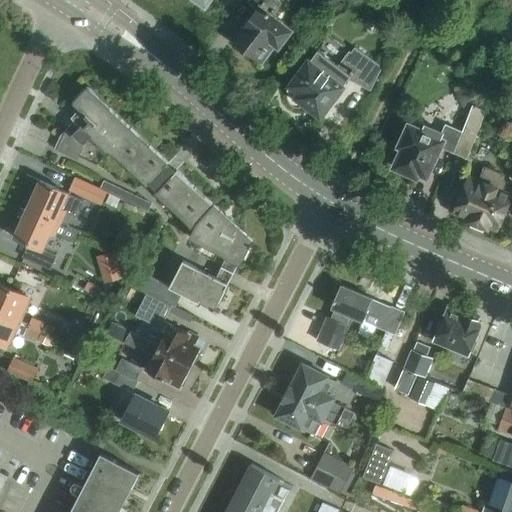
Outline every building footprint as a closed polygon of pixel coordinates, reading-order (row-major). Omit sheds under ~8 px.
[(288,35),(290,32),(269,16),(281,1),(279,0),(249,0),(248,3),(257,10),(234,42),(257,59),(256,60),(261,63),(262,61),(260,60),(273,42),(279,46),(283,45),(288,37),(288,35)] [(287,91),(321,116),(349,78),(371,89),(382,68),(355,48),(351,54),(349,52),(338,67),(318,52),(310,63),(309,62),(287,91)] [(71,119),(74,122),(61,136),(55,148),(79,158),(89,136),(107,153),(111,150),(195,229),(191,238),(226,255),(225,257),(240,264),(252,240),(96,94),(98,92),(89,83),(70,104),(78,112),(71,119)] [(467,121),(454,153),(466,159),(485,113),(473,108),(467,121)] [(454,153),(467,121),(452,114),(446,126),(445,126),(442,133),(425,125),(425,126),(419,124),(416,130),(409,127),(400,147),(404,149),(397,163),(400,164),(398,168),(414,176),(415,172),(418,173),(426,176),(440,147),(454,153)] [(496,231),(511,196),(502,192),(505,183),(501,175),(485,168),(479,183),(469,179),(468,181),(465,182),(462,189),(464,191),(454,213),(470,220),(469,222),(472,223),(470,227),(484,233),(485,229),(488,230),(489,228),(496,231)] [(96,185),(77,177),(71,191),(90,200),(96,185)] [(153,203),(105,180),(101,189),(148,212),(153,203)] [(40,182),(28,208),(35,211),(67,226),(71,216),(76,218),(83,202),(40,182)] [(61,238),(67,226),(35,211),(28,208),(14,238),(29,244),(23,257),(50,270),(56,257),(42,251),(51,233),(61,238)] [(128,282),(148,292),(173,305),(177,307),(183,294),(215,311),(229,284),(184,261),(170,287),(134,269),(128,282)] [(90,282),(85,290),(102,299),(107,291),(90,282)] [(0,284),(0,314),(17,322),(29,297),(0,284)] [(333,309),(334,310),(331,319),(327,317),(317,341),(339,351),(353,318),(363,323),(363,322),(376,327),(376,328),(386,332),(380,345),(389,348),(405,312),(392,307),(390,311),(372,303),(373,299),(343,285),(333,309)] [(173,305),(148,292),(136,315),(154,324),(152,327),(165,334),(159,346),(192,364),(200,349),(194,346),(198,338),(165,321),(173,305)] [(468,355),(481,323),(478,321),(480,318),(470,314),(468,317),(448,309),(435,341),(468,355)] [(0,343),(7,346),(17,322),(0,314),(0,343)] [(33,318),(29,326),(41,332),(45,323),(33,318)] [(47,324),(44,331),(51,334),(54,327),(47,324)] [(29,326),(25,335),(37,340),(41,332),(29,326)] [(74,327),(70,338),(88,346),(93,336),(74,327)] [(192,364),(159,346),(131,332),(126,343),(153,357),(147,369),(180,387),(192,364)] [(42,335),(39,341),(52,347),(55,340),(42,335)] [(428,355),(431,347),(418,342),(415,350),(412,349),(405,368),(427,377),(434,358),(428,355)] [(67,348),(64,355),(80,363),(82,358),(81,354),(67,348)] [(394,362),(377,355),(366,380),(383,387),(394,362)] [(39,369),(15,357),(8,372),(33,384),(39,369)] [(122,359),(117,370),(116,371),(138,382),(144,370),(122,359)] [(306,397),(352,420),(356,413),(345,408),(346,407),(333,401),(335,397),(332,396),(339,382),(303,364),(291,387),(307,394),(306,397)] [(139,383),(138,382),(116,371),(117,370),(110,366),(104,377),(129,390),(128,393),(129,397),(133,400),(122,420),(155,437),(168,411),(136,394),(134,393),(139,383)] [(410,393),(417,374),(404,369),(397,388),(410,393)] [(449,390),(420,378),(411,399),(440,411),(449,390)] [(380,403),(386,391),(363,380),(357,391),(380,403)] [(478,391),(491,397),(496,386),(483,380),(478,391)] [(347,428),(352,420),(306,397),(307,394),(291,387),(289,386),(281,401),(283,402),(277,415),(316,435),(325,417),(337,424),(337,423),(347,428)] [(490,401),(505,407),(507,404),(511,405),(511,387),(510,394),(495,389),(490,401)] [(507,408),(505,407),(490,401),(485,415),(502,421),(499,430),(511,434),(511,442),(501,439),(493,460),(511,466),(511,410),(506,409),(507,408)] [(394,451),(377,444),(364,477),(380,484),(394,451)] [(0,511),(0,493),(8,477),(0,472),(0,511),(120,511),(141,472),(102,452),(71,511),(0,511)] [(355,467),(326,452),(312,478),(341,493),(355,467)] [(284,481),(251,464),(225,511),(277,511),(285,498),(278,494),(284,481)] [(511,511),(511,472),(504,469),(501,478),(511,481),(511,486),(504,510),(486,503),(483,511),(511,511)] [(376,485),(373,494),(418,510),(421,501),(376,485)] [(339,511),(341,509),(324,502),(319,511),(339,511)]
